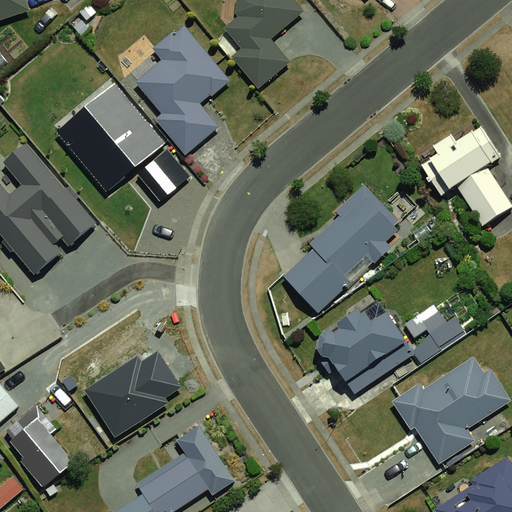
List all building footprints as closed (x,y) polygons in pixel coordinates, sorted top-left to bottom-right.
[(0,0),(0,18),(24,9),(20,0),(0,0)] [(220,36),(260,84),(293,58),(275,36),(303,13),(292,0),(235,0),(237,21),(220,36)] [(133,80),(187,150),(222,124),(206,103),(232,84),(184,23),(153,47),(162,58),(133,80)] [(183,179),(105,86),(43,138),(96,201),(132,171),(160,198),(183,179)] [(481,125),(436,151),(482,230),(511,212),(511,198),(494,168),(503,163),(481,125)] [(26,145),(0,166),(0,236),(34,276),(94,225),(26,145)] [(360,187),(281,275),(321,312),(401,223),(360,187)] [(389,303),(324,343),(349,383),(414,343),(389,303)] [(476,356),(394,403),(430,463),(473,437),(466,425),(504,403),(476,356)] [(0,377),(0,442),(39,493),(84,458),(12,368),(0,377)] [(112,511),(174,511),(235,474),(202,421),(168,442),(176,455),(132,484),(139,495),(112,511)] [(511,511),(511,468),(504,455),(430,501),(437,511),(511,511)] [(15,477),(0,490),(0,509),(2,511),(3,511),(27,491),(15,477)]
